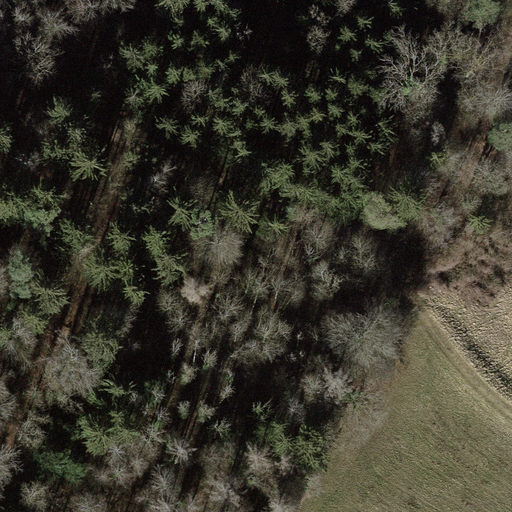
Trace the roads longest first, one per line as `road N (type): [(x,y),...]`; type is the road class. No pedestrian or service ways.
road 1 (track): [(425,0),(376,170),(393,262),(490,388),(511,404)]
road 2 (track): [(0,83),(257,191),(393,262)]
